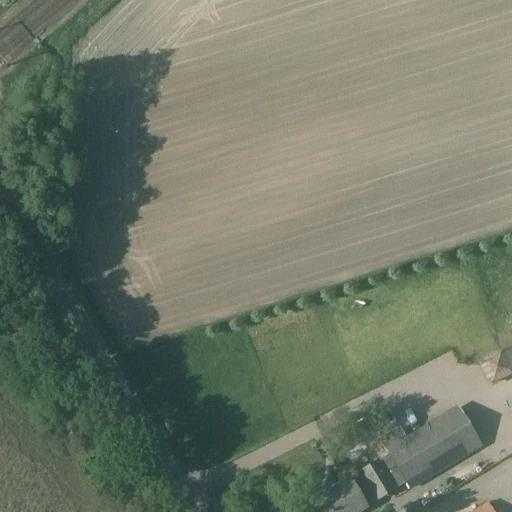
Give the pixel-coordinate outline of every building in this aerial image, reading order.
[(490,388),(511,375),(511,370),(501,350),(476,364),(490,388)] [(380,439),(378,440),(388,456),(404,484),(419,475),(422,481),(478,449),(480,448),(457,408),(405,439),(398,428),(380,439)] [(404,484),(388,456),(377,463),(393,490),(404,484)] [(376,461),(358,473),(359,474),(363,480),(377,503),(392,494),(395,492),(393,490),(377,463),(376,461)] [(348,480),(306,506),(310,511),(358,511),(365,508),(357,495),(359,494),(353,486),(363,480),(359,474),(349,480),(348,481),(348,480)] [(491,511),(485,502),(469,511),(491,511)]
